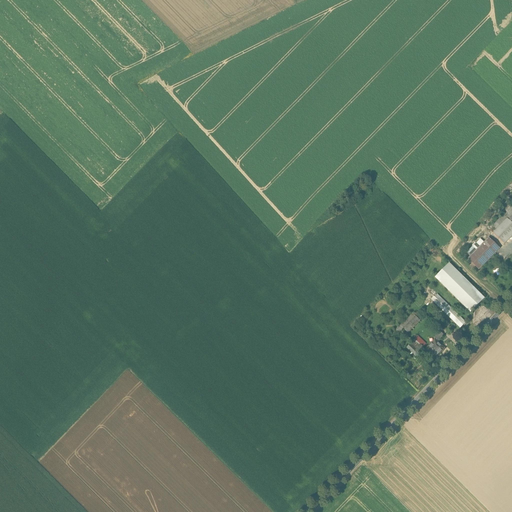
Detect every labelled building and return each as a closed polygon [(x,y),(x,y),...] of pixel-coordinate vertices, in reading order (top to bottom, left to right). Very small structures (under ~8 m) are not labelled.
[(507,212),(491,228),(495,231),(493,233),(504,244),(511,236),(511,204),(506,211),(507,212)] [(489,237),(468,259),(479,270),(500,249),(489,237)] [(484,299),(449,263),(435,278),(470,313),(484,299)] [(465,323),(437,294),(432,300),(460,328),(465,323)] [(412,313),(393,332),(396,336),(404,329),(408,333),(422,317),(417,312),(413,315),(412,313)] [(440,332),(434,338),(437,341),(438,341),(443,335),(440,332)] [(426,344),(418,336),(415,339),(422,347),(426,344)] [(420,344),(415,349),(410,344),(406,348),(415,357),(424,348),(425,350),(422,347),(415,339),(414,339),(420,344)] [(414,339),(410,344),(415,349),(420,344),(414,339)] [(436,342),(434,340),(425,350),(434,359),(444,349),(437,342),(438,341),(437,341),(436,342)]
